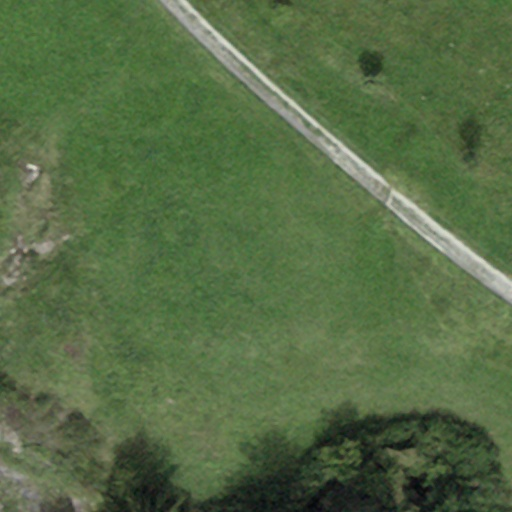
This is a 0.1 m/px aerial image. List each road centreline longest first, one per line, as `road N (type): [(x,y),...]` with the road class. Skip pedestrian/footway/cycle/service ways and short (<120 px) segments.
road 1 (track): [(511,290),(409,214),(164,0)]
road 2 (primary): [(343,511),(0,413)]
